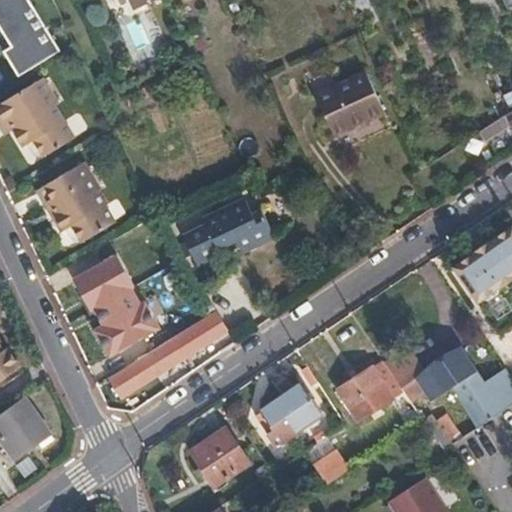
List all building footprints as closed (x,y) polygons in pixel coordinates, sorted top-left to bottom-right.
[(44,0),(53,19),(62,15),(55,0),(44,0)] [(511,0),(502,0),(507,10),(511,7),(511,0)] [(0,51),(14,43),(0,19),(0,51)] [(341,84),(358,123),(384,112),(365,71),(340,82),(341,84)] [(0,102),(0,125),(6,122),(11,129),(22,146),(30,141),(41,157),(71,139),(51,106),(54,104),(38,78),(0,102)] [(341,131),(358,123),(341,84),(340,82),(322,90),(341,131)] [(335,134),(341,131),(322,90),(316,92),(335,134)] [(6,122),(0,125),(0,130),(3,134),(11,129),(6,122)] [(493,135),(488,126),(475,134),(480,143),(493,135)] [(100,188),(84,162),(36,190),(61,231),(71,225),(81,241),(115,221),(97,191),(100,188)] [(240,248),(275,233),(264,208),(254,213),(246,198),(204,217),(208,225),(185,235),(196,261),(238,242),(240,248)] [(177,260),(161,227),(143,235),(161,274),(172,270),(175,275),(180,272),(178,266),(179,266),(177,260)] [(511,227),(452,267),(476,302),(511,277),(511,227)] [(179,329),(203,315),(193,295),(168,310),(179,329)] [(197,324),(196,322),(171,338),(173,340),(110,379),(122,395),(208,341),(209,343),(227,331),(215,312),(197,324)] [(108,357),(116,371),(139,357),(130,343),(108,357)] [(3,352),(0,347),(0,382),(21,368),(7,349),(3,352)] [(420,376),(426,372),(408,347),(384,363),(393,376),(397,381),(398,383),(402,388),(420,376)] [(443,430),(452,443),(511,404),(511,379),(505,370),(484,383),(460,348),(426,372),(420,376),(427,388),(458,368),(463,376),(454,383),(461,394),(465,392),(470,400),(478,395),(484,404),(443,430)] [(357,422),(391,399),(384,389),(397,381),(393,376),(384,363),(382,360),(336,391),(357,422)] [(321,415),(298,381),(258,407),(273,431),(267,436),(274,447),(321,415)] [(391,399),(404,391),(402,388),(398,383),(397,381),(384,389),(391,399)] [(47,436),(22,400),(0,415),(0,444),(11,461),(47,436)] [(419,414),(422,419),(428,415),(425,410),(419,414)] [(247,464),(224,429),(190,452),(213,486),(247,464)] [(308,462),(323,484),(347,469),(332,447),(308,462)] [(396,511),(449,511),(427,478),(390,502),(396,511)] [(237,511),(243,508),(236,496),(212,511),(237,511)]
